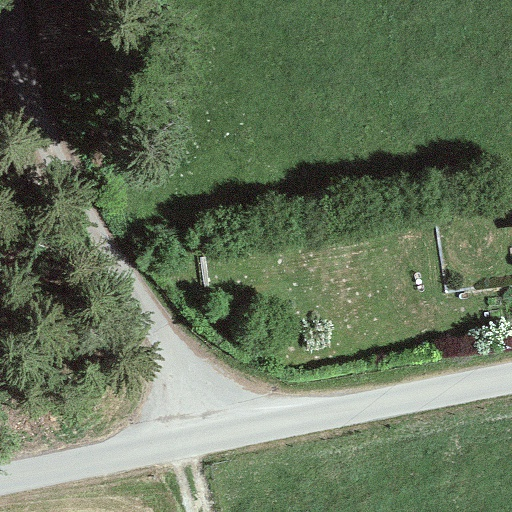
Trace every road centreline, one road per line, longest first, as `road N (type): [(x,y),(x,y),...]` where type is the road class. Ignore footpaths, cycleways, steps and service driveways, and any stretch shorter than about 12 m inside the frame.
road 1 (unclassified): [(0,475),(511,380)]
road 2 (track): [(231,432),(86,249),(23,98),(3,0)]
